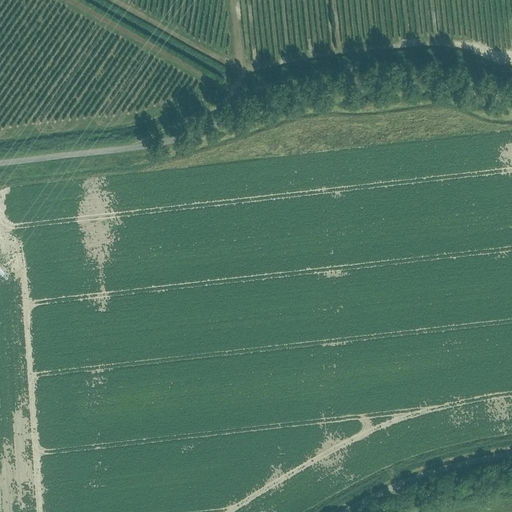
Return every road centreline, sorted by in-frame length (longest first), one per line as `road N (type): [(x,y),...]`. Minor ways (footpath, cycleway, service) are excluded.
road 1 (unclassified): [(0,168),(107,156),(292,101),(455,85),(511,98)]
road 2 (unclassified): [(345,511),(383,489),(511,455)]
